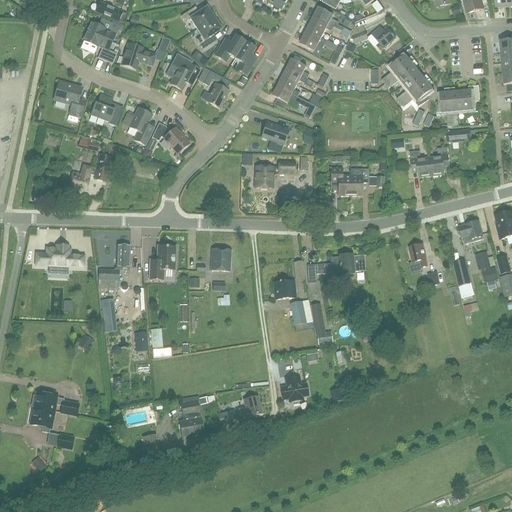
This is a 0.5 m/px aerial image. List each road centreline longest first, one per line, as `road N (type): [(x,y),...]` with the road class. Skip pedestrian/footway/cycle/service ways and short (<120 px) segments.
road 1 (tertiary): [(501,193),(353,227),(167,222)]
road 2 (residential): [(212,143),(166,104),(61,57),(55,44),(65,0)]
road 3 (tertiary): [(167,222),(22,218)]
road 4 (unclassified): [(0,342),(22,218)]
